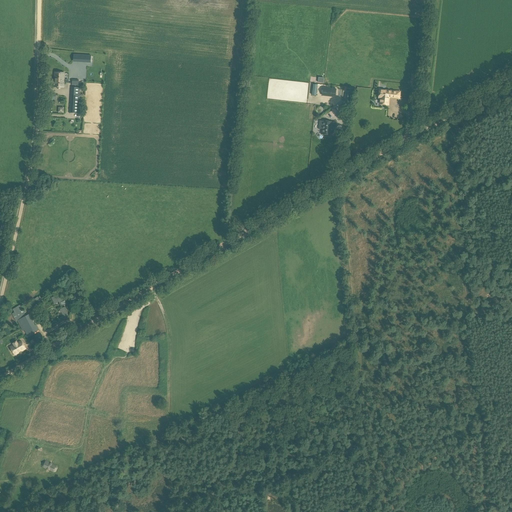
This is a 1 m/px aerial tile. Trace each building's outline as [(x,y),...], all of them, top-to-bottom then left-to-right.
[(73,51),(72,57),(90,59),(91,53),(73,51)] [(55,73),(54,87),(64,87),(64,83),(64,79),(65,73),(55,73)] [(319,106),(323,85),(314,84),(311,104),(319,106)] [(72,87),(71,113),(79,113),(81,88),(72,87)] [(335,96),(336,89),(323,88),(322,95),(335,96)] [(379,92),(379,98),(380,98),(380,104),(388,105),(389,99),(388,99),(389,97),(399,98),(400,92),(385,90),(385,92),(379,92)] [(332,122),(322,121),(321,134),(331,135),(331,130),(334,131),(335,123),(332,122)] [(60,293),(51,298),(54,304),(58,302),(60,307),(66,304),(60,293)] [(21,305),(13,309),(15,313),(13,314),(17,321),(25,317),(24,314),(26,313),(21,305)] [(60,311),(58,311),(60,313),(61,313),(64,318),(69,315),(65,307),(59,310),(60,311)] [(25,317),(17,321),(23,331),(24,330),(29,338),(34,334),(36,340),(33,341),(34,343),(38,342),(41,347),(47,344),(42,336),(43,336),(37,325),(36,326),(30,314),(25,317)] [(21,342),(11,348),(15,355),(17,353),(18,354),(19,354),(18,353),(25,349),(21,342)] [(58,468),(57,466),(45,461),(43,461),(41,465),(42,467),(54,472),(56,472),(58,468)]
